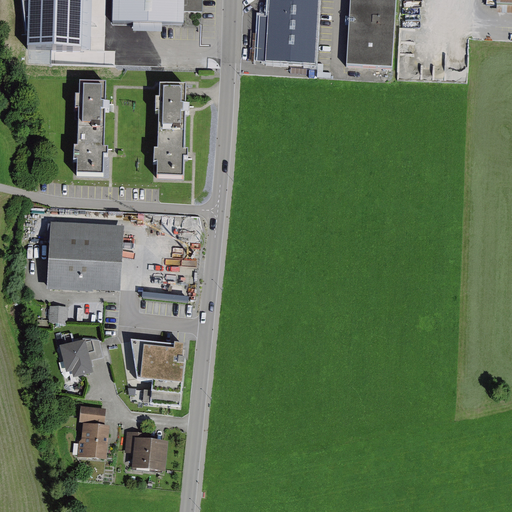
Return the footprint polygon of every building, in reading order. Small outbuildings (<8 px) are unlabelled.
[(22,0),(28,49),(82,51),(83,0),(22,0)] [(113,0),(113,24),(184,26),(184,14),(203,14),(203,0),(113,0)] [(266,65),(316,68),(319,0),(269,0),(268,19),(266,64),(266,65)] [(350,0),(346,68),(393,71),(397,0),(350,0)] [(511,0),(496,0),(497,7),(511,8),(511,0)] [(511,8),(497,7),(496,15),(511,16),(511,8)] [(257,64),(266,64),(268,19),(260,19),(257,64)] [(79,114),(78,131),(105,132),(106,115),(110,115),(110,110),(110,106),(106,106),(107,85),(80,85),(79,99),(76,99),(76,113),(79,114)] [(159,116),(158,134),(185,134),(186,117),(190,117),(190,112),(190,109),(186,108),(187,88),(160,87),(159,101),(156,101),(156,116),(159,116)] [(105,151),(105,132),(78,131),(78,150),(74,150),(74,165),(76,165),(77,165),(77,178),(104,179),(104,160),(108,160),(109,155),(109,151),(105,151)] [(185,153),(185,134),(158,134),(158,152),(154,152),(154,167),(155,167),(157,167),(157,181),(184,181),(184,162),(188,162),(189,157),(189,153),(185,153)] [(51,225),(47,293),(94,296),(94,294),(121,296),(125,229),(51,225)] [(68,309),(50,308),(49,325),(68,326),(68,309)] [(74,381),(94,376),(86,342),(60,348),(66,376),(72,374),(74,381)] [(142,405),(183,409),(189,348),(148,344),(142,405)] [(105,428),(107,411),(81,409),(79,425),(84,426),(105,428)] [(77,459),(107,462),(110,428),(105,428),(84,426),(82,441),(79,444),(77,459)] [(134,456),(135,441),(143,442),(144,435),(127,433),(127,440),(125,455),(134,456)] [(132,471),(166,475),(169,444),(143,442),(135,441),(134,456),(132,471)]
